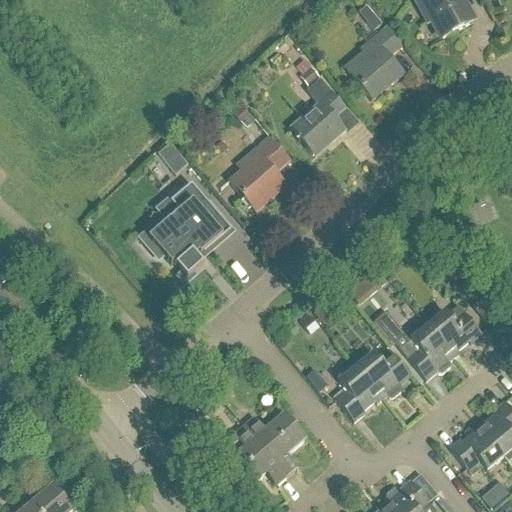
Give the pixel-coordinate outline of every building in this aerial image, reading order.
[(471,27),(461,8),(473,1),(472,0),(423,0),(415,4),(429,28),(432,26),(442,43),(471,27)] [(373,20),(365,27),(373,36),(381,29),(373,20)] [(401,81),(402,80),(387,63),(402,50),(387,32),(371,45),(373,49),(343,74),(368,103),(387,87),(390,90),(401,81)] [(331,146),(344,136),(333,123),(344,113),(327,94),(302,66),(295,72),(303,81),(300,84),(309,94),(306,96),(318,110),(289,134),(311,160),(330,144),(331,146)] [(247,133),(254,125),(235,107),(228,114),(247,133)] [(255,218),(285,192),(274,179),(289,167),(268,143),(236,170),(241,176),(228,187),(255,218)] [(171,148),(157,160),(175,180),(188,168),(171,148)] [(159,234),(147,244),(164,263),(170,270),(172,268),(175,271),(174,272),(179,277),(185,285),(194,278),(202,271),(200,268),(197,264),(194,262),(201,256),(203,259),(211,252),(211,251),(228,236),(205,209),(206,208),(190,189),(180,198),(181,200),(171,209),(178,217),(166,228),(159,234)] [(421,245),(412,253),(419,262),(429,254),(421,245)] [(321,311),(312,318),(321,330),(330,322),(321,311)] [(444,317),(427,331),(453,363),(458,359),(457,356),(468,347),(469,349),(481,340),(457,311),(446,320),(444,317)] [(306,319),(298,326),(309,339),(317,333),(306,319)] [(386,319),(376,327),(395,349),(405,341),(386,319)] [(448,367),(453,363),(427,331),(399,354),(406,364),(425,386),(436,377),(438,379),(442,379),(450,373),(450,369),(448,367)] [(355,373),(381,405),(386,400),(389,404),(393,404),(402,397),(402,393),(399,390),(409,381),(390,358),(379,367),(372,358),(355,373)] [(375,409),(381,405),(355,373),(337,387),(344,396),(334,405),(353,428),(364,418),(363,416),(374,407),(375,409)] [(216,397),(221,403),(230,396),(225,390),(216,397)] [(209,393),(195,403),(206,416),(219,406),(209,393)] [(481,426),(476,431),(502,462),(508,469),(511,466),(511,416),(504,407),(493,416),(490,412),(481,419),(478,422),(481,426)] [(243,431),(287,484),(296,476),(284,462),(303,446),(282,421),(263,436),(252,423),(243,431)] [(277,492),(287,484),(243,431),(233,439),(244,452),(226,468),(247,493),(265,478),(277,492)] [(460,444),(448,454),(471,481),(482,472),(485,477),(502,462),(476,431),(469,436),(471,438),(462,446),(460,444)] [(202,468),(200,469),(210,482),(212,480),(219,475),(209,462),(202,468)] [(381,509),(383,511),(430,511),(409,486),(398,495),(397,493),(393,493),(385,500),(385,504),(386,505),(381,509)] [(30,511),(67,511),(50,492),(29,510),(30,511)]
